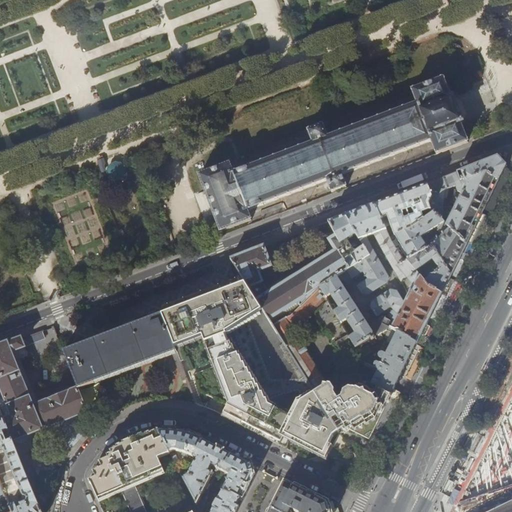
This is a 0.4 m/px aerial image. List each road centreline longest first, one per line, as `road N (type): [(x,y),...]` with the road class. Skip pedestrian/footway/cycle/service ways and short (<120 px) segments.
road 1 (residential): [(511,137),(0,331)]
road 2 (residential): [(382,511),(194,421),(166,417),(128,423),(90,448),(75,471),(75,511)]
road 3 (primary): [(389,511),(511,267)]
